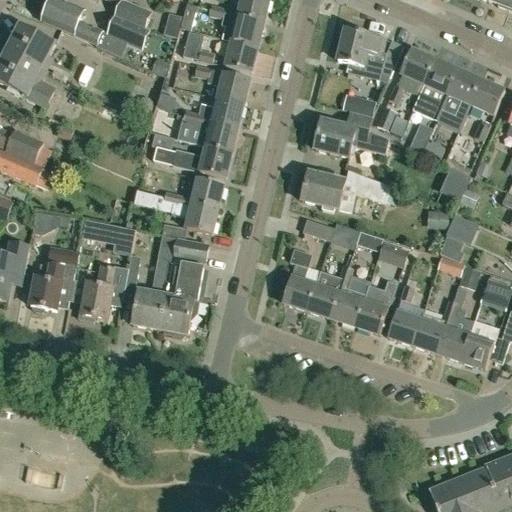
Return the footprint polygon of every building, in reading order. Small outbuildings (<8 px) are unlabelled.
[(98,47),(103,35),(81,25),(86,13),(56,0),(52,0),(42,24),(74,38),(75,37),(98,47)] [(113,6),(114,5),(120,8),(116,19),(145,32),(152,15),(124,3),(125,0),(91,0),(99,3),(101,1),(113,6)] [(264,27),(270,2),(261,0),(242,0),(239,15),(238,21),(264,27)] [(509,13),(511,3),(511,0),(490,0),(489,3),(498,7),(498,9),(509,13)] [(223,22),(226,12),(213,9),(213,7),(202,4),(200,11),(210,14),(209,19),(223,22)] [(191,34),(198,10),(188,7),(181,31),(191,34)] [(258,51),(264,27),(238,21),(239,15),(226,12),(223,22),(225,23),(223,29),(226,30),(223,43),(232,45),(258,51)] [(181,31),(184,20),(170,17),(165,37),(178,41),(181,31)] [(151,34),(145,32),(116,19),(109,34),(133,44),(144,49),(151,34)] [(42,74),(56,48),(20,30),(7,55),(42,74)] [(372,38),(346,32),(338,65),(352,68),(351,74),(349,74),(379,81),(380,76),(390,80),(403,50),(392,45),(383,65),(379,64),(381,55),(383,56),(386,42),(372,39),(372,38)] [(199,64),(204,40),(189,36),(183,61),(199,64)] [(252,76),(258,51),(232,45),(226,70),(252,76)] [(425,88),(435,63),(412,53),(401,78),(425,88)] [(0,85),(47,110),(54,95),(36,86),(42,74),(7,55),(0,68),(0,85)] [(213,68),(215,58),(201,55),(199,64),(213,68)] [(170,67),(157,62),(152,75),(164,80),(170,67)] [(448,98),(459,74),(435,63),(425,88),(413,114),(440,126),(445,115),(446,113),(438,109),(444,96),(448,98)] [(244,107),(250,82),(197,69),(195,78),(209,82),(208,86),(221,89),(218,101),(244,107)] [(471,108),(482,84),(459,74),(448,98),(444,96),(438,109),(446,113),(445,115),(455,119),(461,104),(471,108)] [(332,88),(356,91),(358,79),(334,76),(332,88)] [(495,118),(505,94),(482,84),(471,108),(495,118)] [(397,107),(399,108),(405,94),(395,89),(389,103),(397,107)] [(359,118),(373,121),(376,106),(346,99),(343,115),(351,116),(359,118)] [(200,118),(199,123),(212,126),(238,132),(244,107),(218,101),(216,110),(216,112),(201,108),(199,118),(200,118)] [(393,114),(397,107),(389,103),(385,111),(384,110),(377,129),(390,135),(398,116),(393,114)] [(393,131),(400,134),(408,114),(400,111),(393,131)] [(186,115),(185,119),(199,123),(200,118),(199,118),(186,115)] [(370,135),(373,121),(359,118),(351,116),(348,130),(321,124),(315,153),(350,161),(353,151),(368,154),(386,159),(390,143),(380,139),(380,140),(370,135)] [(199,123),(198,127),(204,129),(199,149),(206,151),(232,157),(238,132),(212,126),(199,123)] [(484,145),(490,131),(480,127),(474,140),(484,145)] [(69,142),(73,133),(62,128),(57,137),(69,142)] [(14,137),(0,131),(0,148),(8,152),(6,156),(44,172),(52,153),(42,149),(44,146),(16,133),(14,137)] [(407,145),(420,151),(426,137),(413,131),(407,145)] [(226,182),(232,157),(206,151),(204,160),(176,154),(175,156),(157,151),(154,165),(226,182)] [(6,156),(0,153),(0,173),(36,189),(44,172),(6,156)] [(477,174),(487,179),(491,170),(481,165),(477,174)] [(392,190),(349,174),(347,185),(309,176),(303,204),(340,213),(352,215),(356,197),(385,209),(386,205),(392,190)] [(219,214),(225,188),(199,182),(194,202),(193,207),(219,214)] [(392,190),(386,205),(394,208),(400,193),(392,190)] [(135,207),(154,212),(157,198),(138,194),(135,207)] [(178,208),(181,198),(166,195),(165,200),(164,205),(178,208)] [(503,207),(511,210),(511,198),(507,197),(503,207)] [(178,208),(164,205),(165,200),(157,198),(154,212),(171,216),(189,220),(187,231),(164,227),(163,238),(178,241),(185,242),(188,232),(213,238),(219,214),(193,207),(194,202),(181,198),(178,208)] [(0,219),(7,222),(13,207),(0,201),(0,219)] [(432,214),(432,231),(449,231),(449,215),(432,214)] [(100,226),(87,223),(83,241),(97,243),(100,226)] [(331,244),(334,232),(308,223),(303,235),(331,244)] [(336,227),(334,232),(331,244),(330,244),(343,248),(348,231),(336,227)] [(115,247),(113,255),(132,258),(137,233),(118,229),(115,247)] [(357,248),(373,253),(380,255),(384,243),(361,235),(357,248)] [(161,334),(171,276),(174,260),(178,242),(163,239),(152,296),(139,294),(133,328),(161,334)] [(465,253),(461,251),(464,246),(447,239),(440,257),(460,265),(465,253)] [(209,248),(178,242),(174,260),(206,266),(209,248)] [(430,253),(435,248),(432,245),(427,249),(430,253)] [(0,303),(9,305),(13,286),(22,288),(25,278),(30,250),(11,246),(8,261),(0,259),(0,303)] [(392,265),(396,252),(384,248),(380,262),(392,266),(392,265)] [(72,294),(80,256),(52,250),(49,262),(48,262),(47,269),(42,268),(39,282),(36,282),(36,285),(33,284),(30,286),(29,293),(31,296),(34,296),(31,310),(33,310),(33,312),(35,315),(41,316),(44,314),(44,312),(57,315),(61,292),(72,294)] [(283,307),(308,315),(316,289),(320,275),(309,271),(309,272),(305,271),(310,258),(295,253),(290,267),(296,268),(291,282),(292,282),(289,289),(283,307)] [(461,280),(465,268),(442,260),(438,272),(461,280)] [(394,300),(398,287),(404,269),(392,265),(392,266),(386,283),(388,283),(383,297),(378,295),(373,308),(365,305),(356,331),(380,339),(388,313),(389,313),(393,300),(394,300)] [(204,305),(210,273),(205,272),(205,270),(182,266),(180,278),(171,276),(161,334),(172,336),(174,341),(182,342),(186,338),(189,339),(192,323),(196,317),(199,304),(204,305)] [(341,282),(349,285),(354,271),(345,269),(341,281),(341,282)] [(481,274),(466,269),(460,288),(475,293),(481,274)] [(125,293),(114,291),(117,273),(102,270),(99,289),(89,287),(85,307),(82,307),(79,322),(95,325),(95,321),(108,324),(111,308),(122,310),(124,299),(125,293)] [(126,289),(125,293),(135,295),(139,276),(129,274),(126,289)] [(341,281),(320,275),(316,289),(308,315),(331,323),(340,297),(344,298),(347,292),(349,285),(341,282),(341,281)] [(510,301),(511,295),(511,289),(489,282),(485,293),(510,301)] [(401,303),(411,306),(416,292),(405,288),(405,289),(400,303),(401,303)] [(367,299),(347,292),(344,298),(340,297),(331,323),(356,331),(365,305),(367,299)] [(474,326),(462,322),(464,315),(461,314),(463,308),(454,305),(449,303),(445,317),(454,320),(450,333),(445,332),(437,357),(462,365),(474,326)] [(511,310),(502,341),(502,342),(510,345),(511,345),(511,310)] [(389,341),(410,348),(419,323),(397,316),(389,341)] [(419,323),(410,348),(437,357),(445,332),(450,333),(454,320),(445,317),(443,323),(424,317),(422,324),(419,323)] [(475,324),(474,326),(462,365),(486,373),(489,363),(497,340),(499,333),(475,324)] [(511,511),(511,458),(487,469),(488,472),(431,494),(437,511),(511,511)]
